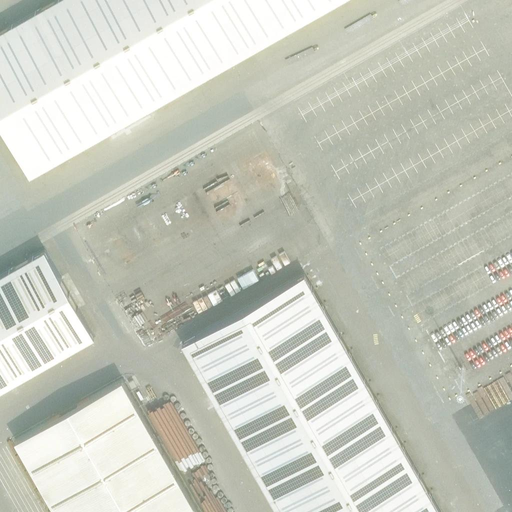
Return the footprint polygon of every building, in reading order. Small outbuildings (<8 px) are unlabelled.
[(0,121),(30,175),(338,0),(53,0),(0,30),(0,121)] [(16,157),(5,163),(8,168),(19,163),(16,157)] [(276,175),(288,196),(298,190),(286,169),(276,175)] [(0,389),(94,336),(44,249),(0,274),(0,389)] [(278,511),(439,511),(304,273),(220,321),(182,343),(278,511)] [(54,511),(195,511),(119,378),(12,438),(54,511)]
